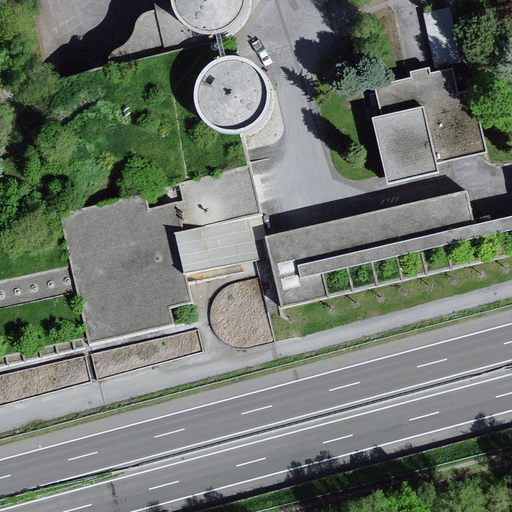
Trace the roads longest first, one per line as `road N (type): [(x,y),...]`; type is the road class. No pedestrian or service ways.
road 1 (motorway): [(511,340),(0,477)]
road 2 (motorway): [(64,511),(511,392)]
road 3 (track): [(302,511),(511,458)]
